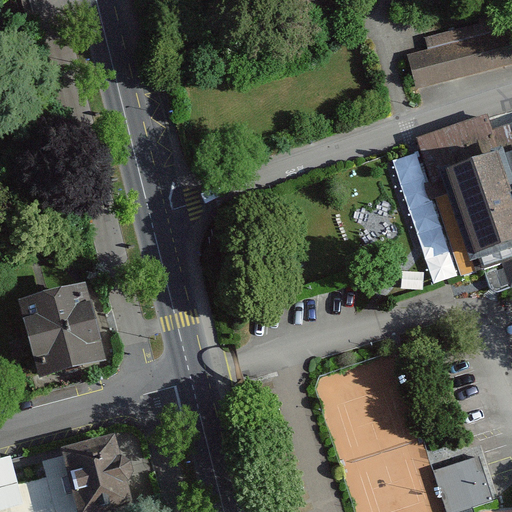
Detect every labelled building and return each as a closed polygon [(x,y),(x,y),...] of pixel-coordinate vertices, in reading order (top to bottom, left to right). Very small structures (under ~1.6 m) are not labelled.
[(429,53),(409,58),(417,89),(511,64),(511,17),(471,29),(425,40),(429,53)] [(511,126),(491,134),(486,118),(416,143),(431,188),(425,188),(426,196),(430,205),(435,202),(445,199),(471,270),(481,267),(487,283),(488,287),(490,291),(498,295),(510,292),(511,290),(511,126)] [(44,298),(20,305),(39,379),(103,362),(83,288),(44,298)] [(115,443),(61,457),(75,511),(134,511),(129,491),(134,481),(133,475),(131,471),(121,463),(115,443)] [(437,470),(433,471),(445,511),(472,511),(471,506),(494,499),(480,457),(437,470)] [(11,464),(10,459),(0,461),(0,511),(3,511),(22,507),(11,464)]
